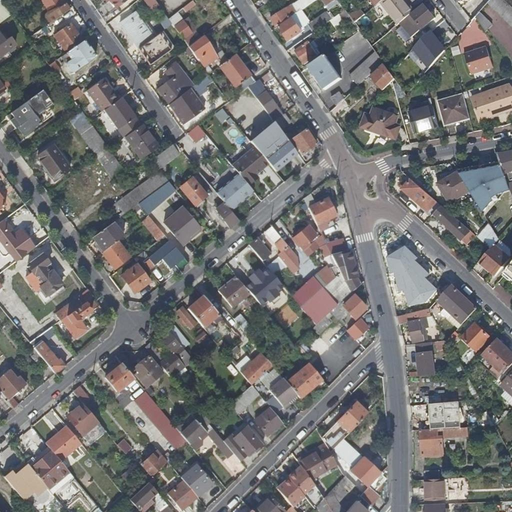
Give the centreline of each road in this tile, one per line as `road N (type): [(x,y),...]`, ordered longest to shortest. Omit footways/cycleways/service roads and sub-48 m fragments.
road 1 (residential): [(128,326),(338,152)]
road 2 (residential): [(223,511),(389,341)]
road 3 (residential): [(128,326),(0,150)]
road 4 (secondary): [(338,152),(234,0)]
road 5 (tertiary): [(378,211),(404,223),(511,325)]
road 6 (secondary): [(398,510),(389,341)]
road 7 (residential): [(0,434),(128,326)]
road 8 (residential): [(176,134),(79,0)]
road 9 (secondary): [(389,341),(359,213)]
road 10 (residential): [(386,165),(511,138)]
